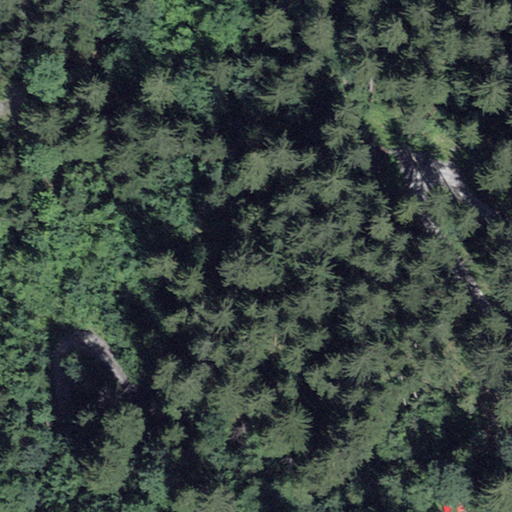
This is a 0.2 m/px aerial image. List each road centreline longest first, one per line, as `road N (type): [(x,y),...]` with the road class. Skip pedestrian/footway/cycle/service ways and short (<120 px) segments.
road 1 (track): [(175,511),(145,491),(129,389),(111,351),(91,337),(67,343),(62,358),(61,434),(45,511)]
road 2 (track): [(511,225),(430,167),(408,182),(407,198),(458,269),(511,319)]
